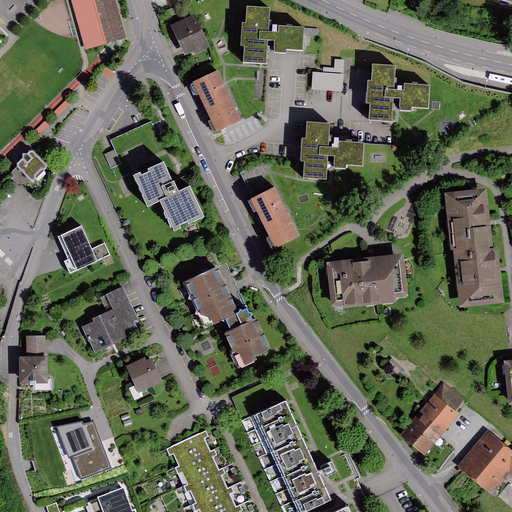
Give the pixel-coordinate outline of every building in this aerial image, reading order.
[(270,10),(247,9),(246,25),(242,24),(241,47),(244,48),(243,64),(267,65),(268,43),(276,43),(275,55),(286,55),(287,52),(303,53),(304,30),(279,28),(279,35),(269,34),(270,10)] [(200,17),(178,26),(191,55),(213,45),(200,17)] [(398,67),(375,65),(373,81),(370,80),(368,103),(372,103),(370,119),(392,121),(394,98),(403,99),(402,110),(411,110),(412,105),(429,107),(431,85),(406,83),(406,89),(396,88),(398,67)] [(246,120),(223,71),(193,85),(198,95),(202,92),(215,121),(211,123),(216,133),(246,120)] [(345,74),(313,71),(311,87),(343,90),(345,74)] [(37,135),(70,102),(67,98),(34,131),(37,135)] [(332,125),(308,123),(307,138),(304,138),(302,161),(306,161),(304,177),(326,179),(328,156),(337,157),(336,168),(345,168),(346,163),(363,165),(365,143),(340,141),(339,147),(330,146),(332,125)] [(30,163),(26,158),(18,165),(35,182),(51,166),(34,150),(30,154),(35,158),(30,163)] [(113,150),(104,154),(111,168),(120,163),(113,150)] [(161,200),(175,231),(182,227),(181,225),(188,222),(189,224),(205,217),(191,185),(178,191),(164,161),(135,175),(141,187),(140,187),(143,194),(143,195),(148,206),(161,200)] [(306,235),(284,187),(254,201),(258,210),(263,208),(276,237),(272,239),(277,249),(306,235)] [(487,193),(449,197),(455,250),(460,250),(493,246),(487,193)] [(94,249),(84,228),(59,239),(69,262),(64,264),(69,275),(99,262),(101,268),(110,265),(102,246),(94,249)] [(493,246),(460,250),(466,303),(503,298),(497,246),(493,246)] [(353,263),(331,265),(334,301),(347,300),(347,305),(394,301),(393,295),(402,294),(399,258),(375,260),(375,265),(353,267),(353,263)] [(223,270),(186,285),(206,329),(229,320),(234,332),(229,334),(235,349),(233,355),(239,369),(255,362),(260,356),(274,351),(263,321),(258,322),(253,310),(242,315),(223,270)] [(99,324),(86,329),(97,356),(143,336),(137,323),(141,321),(127,287),(111,294),(118,310),(97,319),(99,324)] [(30,337),(30,356),(27,356),(26,382),(38,382),(39,391),(54,392),(55,356),(49,355),(49,338),(30,337)] [(157,356),(132,366),(143,393),(167,383),(157,356)] [(446,386),(438,396),(405,436),(428,455),(462,415),(456,411),(464,401),(446,386)] [(322,466),(318,468),(287,402),(258,416),(303,511),(309,511),(334,501),(323,477),(326,476),(336,471),(332,462),(322,466)] [(74,453),(81,475),(110,465),(94,420),(84,424),(82,420),(59,425),(70,454),(74,453)] [(209,431),(170,450),(173,456),(178,454),(183,465),(213,451),(208,439),(212,437),(209,431)] [(511,450),(493,434),(465,466),(493,490),(510,470),(511,472),(511,450)] [(183,465),(178,468),(182,474),(186,472),(192,483),(222,469),(216,457),(220,455),(217,449),(213,451),(183,465)] [(192,483),(187,485),(190,492),(195,490),(200,501),(230,487),(224,475),(228,473),(225,467),(222,469),(192,483)] [(134,511),(124,485),(89,498),(94,511),(104,511),(107,511),(134,511)] [(200,501),(196,503),(199,509),(204,507),(206,511),(222,511),(239,504),(233,492),(237,490),(234,485),(230,487),(200,501)] [(222,511),(243,511),(242,510),(246,508),(243,502),(239,504),(222,511)]
